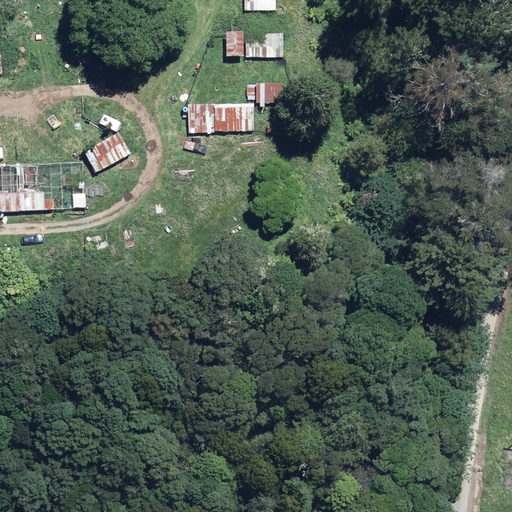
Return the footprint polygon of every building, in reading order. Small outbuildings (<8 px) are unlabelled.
[(273,0),(240,0),(240,11),(274,11),(273,0)] [(237,35),(222,35),(222,58),(237,58),(237,35)] [(280,58),(280,35),(242,35),(242,57),(280,58)] [(244,100),(254,100),(254,104),(287,104),(287,86),(285,86),(244,85),(244,100)] [(251,131),(251,105),(184,106),(184,133),(251,131)] [(119,123),(100,111),(93,124),(112,135),(119,123)] [(126,157),(114,135),(78,156),(90,177),(126,157)] [(56,300),(56,279),(29,280),(30,301),(56,300)]
